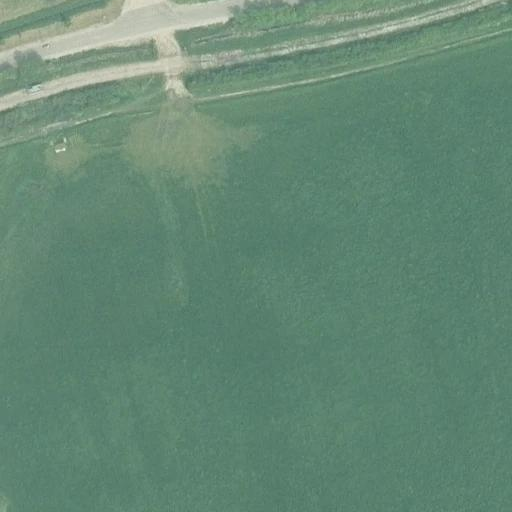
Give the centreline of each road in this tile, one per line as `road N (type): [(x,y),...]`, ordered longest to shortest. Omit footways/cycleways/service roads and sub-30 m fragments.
road 1 (track): [(0,103),(64,82),(325,40),(474,0)]
road 2 (unclassified): [(0,64),(270,0)]
